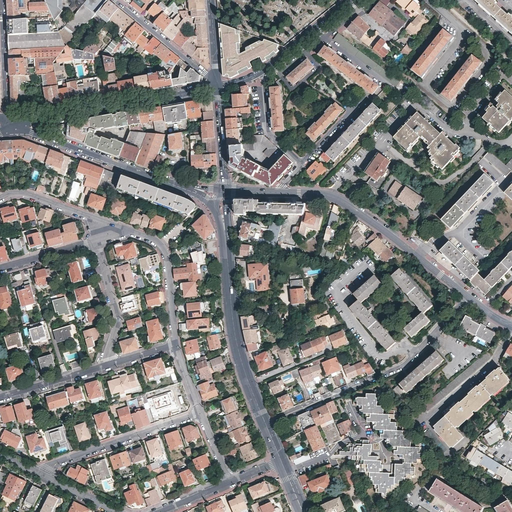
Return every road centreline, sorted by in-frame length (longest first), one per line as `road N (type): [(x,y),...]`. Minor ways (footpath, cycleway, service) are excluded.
road 1 (tertiary): [(329,194),(511,326)]
road 2 (secondary): [(11,125),(217,86)]
road 3 (residential): [(200,412),(39,473)]
road 4 (secondary): [(11,125),(170,182)]
road 5 (secondary): [(249,382),(233,325),(223,218)]
road 6 (residential): [(176,345),(165,242),(112,225)]
road 7 (residential): [(380,141),(439,182),(490,142)]
road 8 (residential): [(116,0),(217,86)]
road 9 (residential): [(95,241),(118,321),(103,366)]
road 10 (residential): [(377,376),(265,422)]
